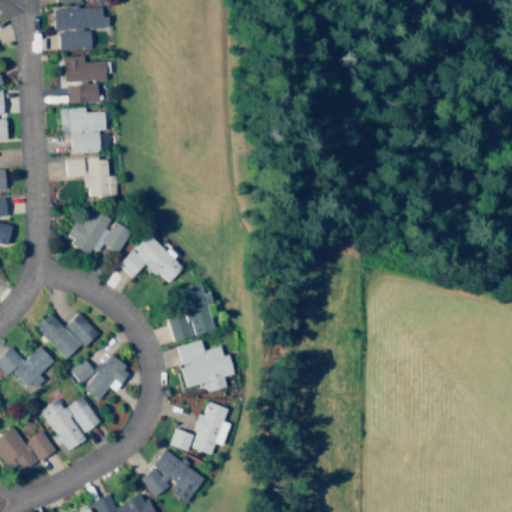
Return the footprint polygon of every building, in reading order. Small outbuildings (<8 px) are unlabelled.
[(55,49),(87,47),(86,27),(106,26),(105,15),(100,15),(99,5),(49,8),(50,30),(54,30),(55,49)] [(60,80),(102,79),(101,60),(80,61),(80,54),(59,55),(60,80)] [(94,101),(94,83),(63,84),(64,102),(94,101)] [(67,152),(96,151),(95,129),(101,129),(101,110),(82,111),(82,106),(56,107),(57,131),(66,131),(67,152)] [(60,159),(62,176),(81,175),(82,195),(112,193),(111,174),(105,175),(103,156),(60,159)] [(126,229),(107,219),(108,217),(89,206),(80,223),(71,219),(64,234),(70,237),(67,243),(85,253),(88,247),(94,250),(98,243),(114,252),(126,229)] [(0,241),(4,243),(8,223),(0,221),(0,241)] [(128,276),(142,262),(163,282),(179,266),(170,258),(171,256),(145,231),(114,263),(128,276)] [(209,329),(202,304),(209,303),(206,291),(199,293),(195,282),(175,287),(181,312),(163,317),(169,340),(209,329)] [(46,312),(31,326),(62,359),(92,330),(74,312),(59,326),(46,312)] [(172,344),(177,365),(176,365),(181,386),(199,382),(202,391),(222,386),(219,375),(229,373),(224,353),(218,354),(216,345),(199,349),(196,339),(172,344)] [(20,359),(5,345),(0,350),(0,371),(3,374),(7,370),(23,385),(49,358),(34,344),(20,359)] [(94,399),(105,385),(111,390),(127,369),(104,353),(92,369),(77,357),(66,372),(81,383),(78,387),(94,399)] [(34,410),(55,443),(57,441),(63,450),(82,439),(78,432),(95,422),(78,395),(59,407),(53,398),(34,410)] [(223,407),(204,401),(199,414),(194,413),(189,430),(192,431),(186,448),(206,454),(210,442),(218,444),(225,422),(219,420),(223,407)] [(0,432),(0,460),(9,475),(31,460),(9,426),(0,432)] [(189,434),(171,427),(164,443),(183,450),(189,434)] [(50,449),(37,431),(22,441),(35,460),(50,449)] [(200,477),(179,462),(176,459),(160,448),(144,471),(136,477),(150,496),(164,485),(173,496),(182,503),(200,477)] [(110,505),(105,493),(88,500),(92,511),(149,511),(141,492),(110,505)]
